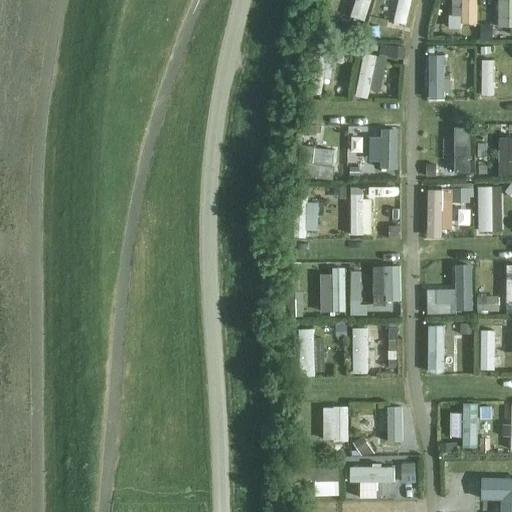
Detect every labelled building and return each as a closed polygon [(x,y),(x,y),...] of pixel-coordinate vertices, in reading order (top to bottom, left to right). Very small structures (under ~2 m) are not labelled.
[(360,18),(365,0),(349,0),(345,14),(360,18)] [(455,26),(455,36),(471,36),(470,0),(456,0),(457,10),(444,10),(444,26),(455,26)] [(511,0),(494,0),(493,25),(511,26),(511,0)] [(328,23),(323,30),(334,37),(339,30),(328,23)] [(379,25),(369,25),(369,36),(379,36),(379,25)] [(481,26),(481,38),(490,39),(490,27),(481,26)] [(393,46),(392,58),(404,59),(405,47),(393,46)] [(351,96),(364,97),(365,87),(379,88),(382,53),(355,50),(351,96)] [(345,52),(345,61),(354,62),(354,53),(345,52)] [(422,93),(444,93),(445,53),(423,53),(422,93)] [(490,57),(477,56),(476,93),(489,93),(490,57)] [(450,167),(465,167),(465,124),(450,124),(450,167)] [(304,125),(304,134),(316,135),(316,125),(304,125)] [(379,141),(369,141),(369,165),(391,165),(391,128),(379,128),(379,141)] [(503,151),(494,150),(493,170),(511,171),(511,134),(504,134),(503,151)] [(351,152),(366,152),(365,137),(350,138),(351,152)] [(486,144),(478,145),(478,157),(487,157),(486,144)] [(435,164),(427,164),(427,176),(435,176),(435,164)] [(487,165),(479,166),(479,176),(487,176),(487,165)] [(349,166),(349,177),(361,177),(361,166),(349,166)] [(487,211),(498,211),(498,198),(487,198),(487,183),(473,184),(474,230),(488,230),(487,211)] [(346,187),(334,187),(334,198),(346,198),(346,187)] [(448,198),(437,197),(438,188),(423,187),(420,233),(437,235),(437,224),(446,225),(448,198)] [(470,188),(454,188),(454,198),(470,198),(470,188)] [(400,226),(389,226),(389,239),(400,239),(400,226)] [(511,260),(501,261),(501,311),(511,311),(511,260)] [(466,261),(450,262),(451,298),(467,298),(466,261)] [(379,271),(366,271),(366,285),(379,285),(379,300),(393,300),(393,262),(378,262),(379,271)] [(343,304),(342,263),(327,263),(327,286),(321,286),(322,305),(343,304)] [(361,286),(351,286),(351,300),(361,300),(361,286)] [(487,296),(478,296),(478,312),(488,312),(487,296)] [(302,308),(290,308),(290,317),(302,317),(302,308)] [(475,367),(488,367),(487,328),(500,327),(500,312),(477,312),(477,326),(474,326),(475,367)] [(423,323),(421,366),(446,368),(447,342),(439,342),(440,324),(423,323)] [(474,323),(461,323),(461,333),(474,333),(474,323)] [(346,325),(336,325),(336,334),(347,334),(346,325)] [(397,326),(388,327),(388,340),(389,368),(398,368),(397,340),(397,326)] [(291,333),(293,368),(305,367),(303,333),(291,333)] [(348,369),(368,369),(368,333),(348,333),(348,369)] [(472,446),(472,400),(458,400),(459,409),(445,409),(445,436),(458,436),(458,446),(472,446)] [(372,444),(395,444),(396,402),(382,402),(381,428),(372,428),(372,444)] [(343,403),(318,403),(318,441),(343,441),(343,403)] [(354,415),(353,428),(368,429),(368,416),(354,415)] [(363,436),(353,442),(361,455),(374,453),(363,436)] [(490,438),(480,438),(480,449),(490,449),(490,438)] [(457,443),(440,443),(440,453),(457,453),(457,443)] [(417,466),(403,466),(403,482),(417,482),(417,466)]
